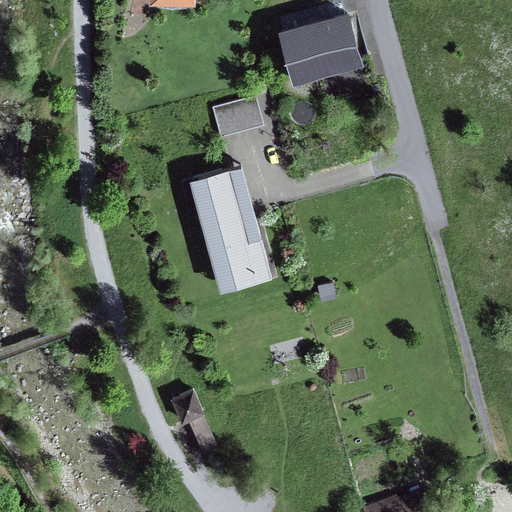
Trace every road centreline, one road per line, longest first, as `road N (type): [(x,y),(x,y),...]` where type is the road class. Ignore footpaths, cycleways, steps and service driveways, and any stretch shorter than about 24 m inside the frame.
road 1 (residential): [(432,224),(379,0)]
road 2 (track): [(0,358),(116,313)]
